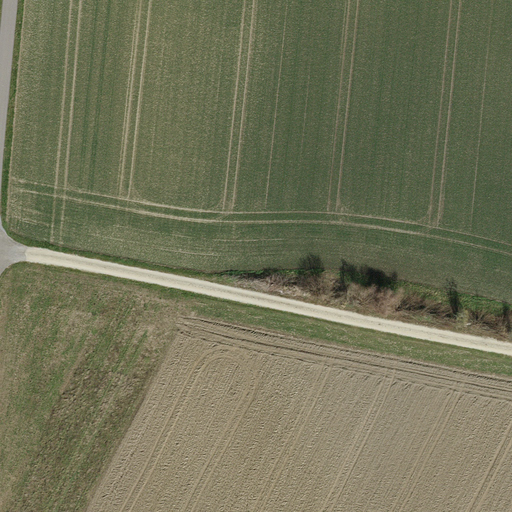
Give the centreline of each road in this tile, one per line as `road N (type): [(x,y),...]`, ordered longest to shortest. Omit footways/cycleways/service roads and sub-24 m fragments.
road 1 (track): [(0,249),(511,345)]
road 2 (unclassified): [(0,122),(10,0)]
